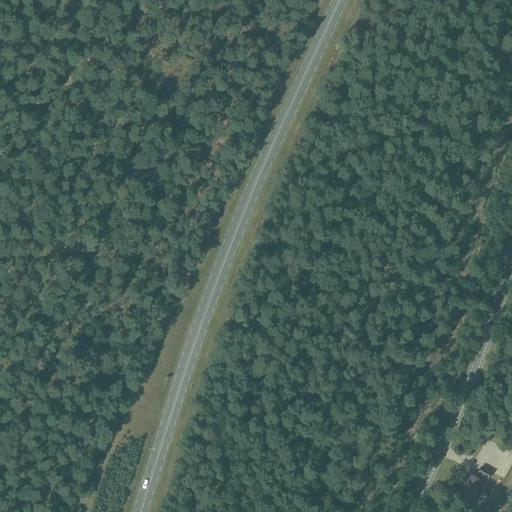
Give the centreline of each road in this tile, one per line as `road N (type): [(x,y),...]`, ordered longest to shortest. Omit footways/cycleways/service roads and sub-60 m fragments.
road 1 (primary): [(339,0),(209,297),(139,511)]
road 2 (unclassified): [(411,511),(497,309),(511,254)]
